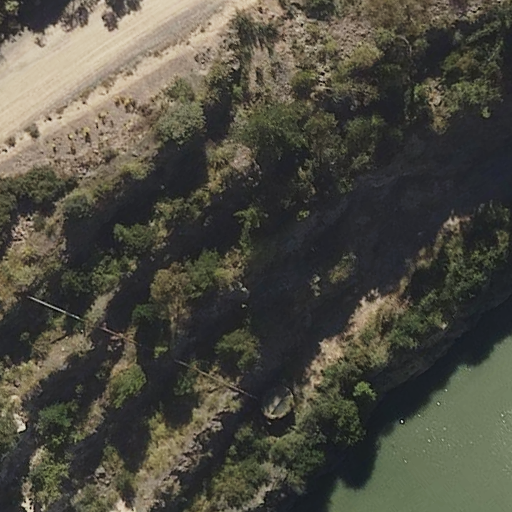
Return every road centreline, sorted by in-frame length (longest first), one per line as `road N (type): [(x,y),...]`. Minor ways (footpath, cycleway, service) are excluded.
road 1 (track): [(306,377),(384,287),(511,191)]
road 2 (track): [(0,102),(137,0)]
